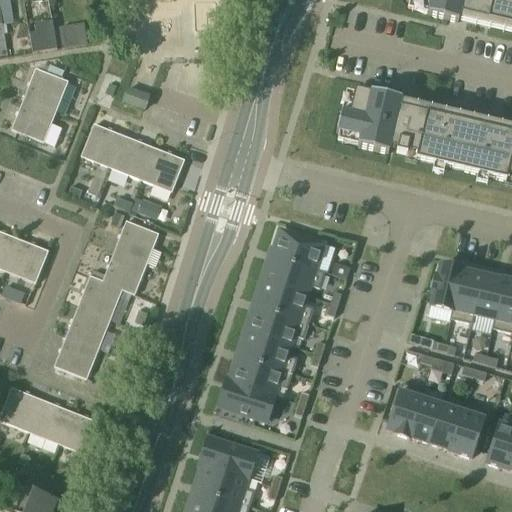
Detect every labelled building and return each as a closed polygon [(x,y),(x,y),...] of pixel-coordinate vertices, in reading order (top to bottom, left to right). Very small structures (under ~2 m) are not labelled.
[(0,0),(0,17),(2,26),(14,24),(9,0),(0,0)] [(511,0),(406,0),(406,2),(430,8),(428,16),(458,24),(460,13),(468,15),(467,18),(511,28),(511,0)] [(84,25),(58,29),(61,51),(87,47),(84,25)] [(39,35),(40,43),(31,44),(33,53),(56,50),(54,33),(39,35)] [(24,102),(56,114),(68,84),(35,72),(24,102)] [(122,104),(145,112),(150,98),(127,89),(122,104)] [(370,97),(355,93),(349,116),(341,114),(336,134),(360,139),(358,148),(388,155),(389,152),(405,156),(406,154),(417,156),(416,162),(506,183),(507,178),(511,178),(511,135),(407,110),(406,113),(398,111),(401,101),(370,94),(370,97)] [(24,102),(21,108),(11,132),(44,145),(56,114),(24,102)] [(112,171),(124,139),(94,127),(81,159),(112,171)] [(154,151),(124,139),(112,171),(141,183),(154,151)] [(154,151),(141,183),(171,195),(184,163),(154,151)] [(160,221),(164,209),(144,202),(140,215),(160,221)] [(146,267),(158,237),(126,224),(114,254),(146,267)] [(315,273),(315,272),(323,247),(279,233),(271,260),(274,261),(274,260),(315,273)] [(0,234),(0,271),(5,274),(18,242),(0,234)] [(18,242),(5,274),(35,286),(48,254),(18,242)] [(114,254),(103,284),(102,284),(122,292),(134,297),(146,267),(114,254)] [(315,272),(315,273),(274,260),(274,261),(266,285),(307,298),(310,289),(319,292),(324,275),(315,272)] [(330,277),(346,282),(350,270),(334,265),(330,277)] [(430,308),(451,313),(452,313),(461,274),(462,274),(463,273),(440,267),(437,279),(435,278),(431,296),(433,297),(430,308)] [(461,274),(452,313),(451,313),(449,321),(472,327),(474,317),(473,317),(482,279),(462,274),(461,274)] [(110,322),(122,292),(102,284),(103,284),(90,279),(78,309),(110,322)] [(493,322),(494,322),(504,283),(503,283),(482,279),(473,317),(474,317),(493,322)] [(503,283),(504,283),(494,322),(493,322),(491,331),(511,336),(511,284),(503,282),(503,283)] [(307,298),(266,285),(258,310),(308,326),(313,311),(304,308),(306,301),(307,298)] [(1,298),(10,302),(14,292),(5,288),(1,298)] [(330,306),(337,308),(341,297),(333,294),(330,306)] [(337,308),(330,306),(326,317),(334,320),(337,308)] [(110,322),(78,309),(66,339),(99,352),(110,322)] [(250,335),(291,349),(294,339),(303,342),(308,326),(258,310),(250,335)] [(134,325),(143,328),(148,316),(138,313),(134,325)] [(287,358),(291,349),(250,335),(241,360),(292,377),(297,361),(287,358)] [(99,352),(66,339),(54,369),(86,382),(99,352)] [(313,356),(321,359),(325,347),(317,344),(313,356)] [(444,347),(432,344),(430,352),(442,355),(444,347)] [(442,355),(453,358),(456,350),(444,347),(442,355)] [(317,370),(321,359),(313,356),(310,368),(317,370)] [(472,363),(484,367),(486,359),(474,356),(472,363)] [(431,368),(433,360),(421,357),(419,365),(431,368)] [(498,362),(486,359),(484,367),(495,370),(498,362)] [(292,377),(241,360),(234,385),(233,385),(274,399),(277,389),(287,392),(292,377)] [(445,364),(433,360),(431,368),(443,372),(445,364)] [(472,380),(475,372),(463,369),(461,377),(472,380)] [(475,372),(472,380),(484,383),(486,375),(475,372)] [(226,382),(217,409),(266,425),(274,399),(233,385),(234,385),(226,382)] [(421,402),(424,393),(402,385),(387,432),(395,435),(394,436),(409,441),(409,440),(408,439),(420,402),(421,402)] [(0,419),(0,423),(29,435),(42,403),(11,391),(0,419)] [(301,395),(297,406),(305,409),(309,397),(301,395)] [(421,402),(420,402),(408,439),(409,440),(429,446),(441,408),(437,407),(421,402)] [(42,403),(29,435),(59,447),(72,415),(42,403)] [(463,405),(460,415),(461,415),(449,453),(448,452),(448,454),(470,461),(486,413),(463,405)] [(305,409),(297,406),(293,418),(301,420),(305,409)] [(449,453),(461,415),(460,415),(444,409),(441,408),(429,446),(448,452),(449,453)] [(72,415),(59,447),(89,459),(102,427),(72,415)] [(509,472),(508,472),(511,458),(511,431),(498,427),(486,466),(508,473),(509,472)] [(207,468),(248,482),(256,456),(207,440),(199,467),(206,469),(207,468)] [(206,469),(198,494),(249,510),(254,494),(244,491),(248,482),(207,468),(206,469)] [(21,501),(16,511),(52,511),(56,502),(51,500),(56,489),(18,474),(13,486),(25,490),(21,501)] [(278,491),(282,480),(274,477),(271,489),(278,491)] [(278,491),(271,489),(267,500),(275,503),(278,491)] [(192,511),(247,511),(249,510),(198,494),(192,511)]
